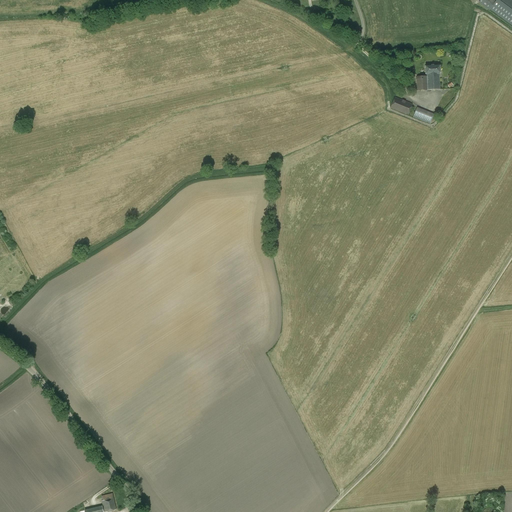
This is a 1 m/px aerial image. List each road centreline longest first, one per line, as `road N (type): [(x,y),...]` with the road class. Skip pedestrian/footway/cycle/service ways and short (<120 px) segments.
road 1 (track): [(325,511),(392,442),(511,253)]
road 2 (unclassified): [(147,511),(37,373),(0,341)]
